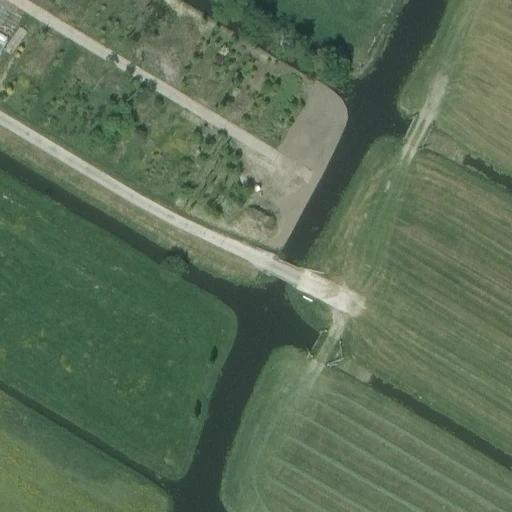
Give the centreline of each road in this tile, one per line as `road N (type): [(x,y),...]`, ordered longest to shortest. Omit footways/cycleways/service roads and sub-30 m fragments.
road 1 (track): [(0,116),(162,213),(350,307),(316,364)]
road 2 (track): [(299,174),(9,0)]
road 3 (track): [(251,511),(316,364)]
